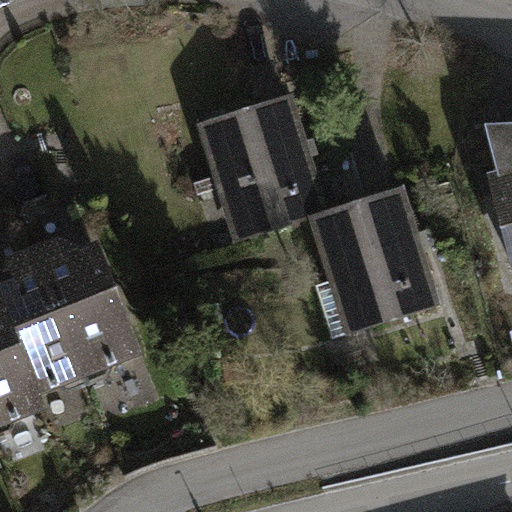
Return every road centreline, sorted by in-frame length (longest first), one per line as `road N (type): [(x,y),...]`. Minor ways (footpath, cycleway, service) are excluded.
road 1 (residential): [(511,406),(255,469),(157,500),(147,511)]
road 2 (residential): [(511,478),(369,511)]
